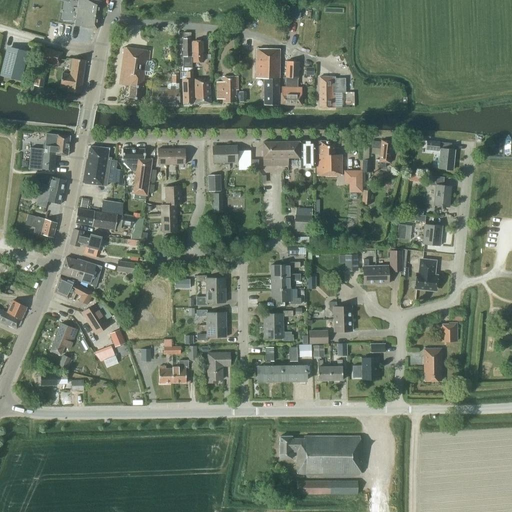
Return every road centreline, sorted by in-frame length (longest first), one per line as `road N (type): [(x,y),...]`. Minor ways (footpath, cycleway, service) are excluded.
road 1 (secondary): [(6,402),(7,379),(53,265),(81,140)]
road 2 (unclassified): [(244,411),(39,413),(6,402)]
road 3 (unclassified): [(401,317),(454,297),(469,142)]
road 4 (residential): [(311,59),(250,34),(109,16)]
road 5 (residential): [(241,262),(193,251),(197,139)]
road 6 (unclassified): [(396,410),(244,411)]
road 7 (residential): [(244,411),(241,262)]
road 8 (secondary): [(81,140),(109,16)]
